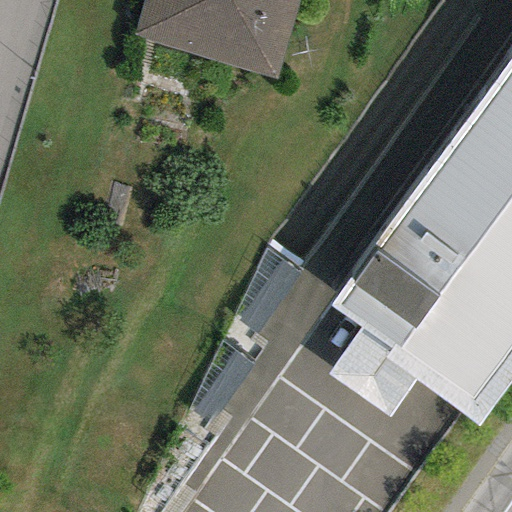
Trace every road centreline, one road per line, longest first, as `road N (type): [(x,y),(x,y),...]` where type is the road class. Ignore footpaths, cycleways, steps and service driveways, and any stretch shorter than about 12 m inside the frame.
road 1 (unknown): [(498,0),(295,301),(214,511)]
road 2 (unknown): [(37,0),(0,118)]
